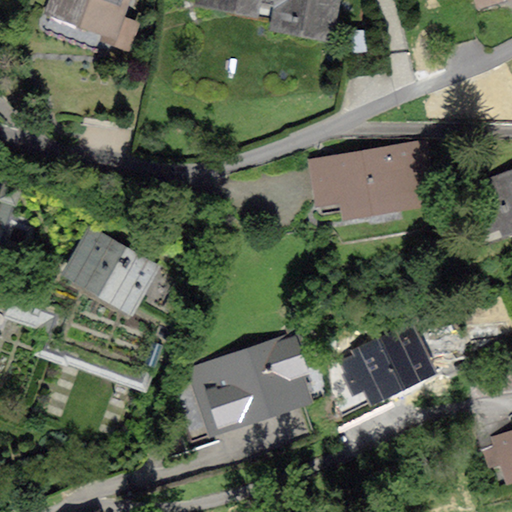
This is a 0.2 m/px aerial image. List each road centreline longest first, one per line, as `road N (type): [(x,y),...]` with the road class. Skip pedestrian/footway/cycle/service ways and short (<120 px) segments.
road 1 (residential): [(511,50),(412,99),(220,171),(86,156),(0,127)]
road 2 (residential): [(63,511),(233,497),(481,407),(511,404)]
